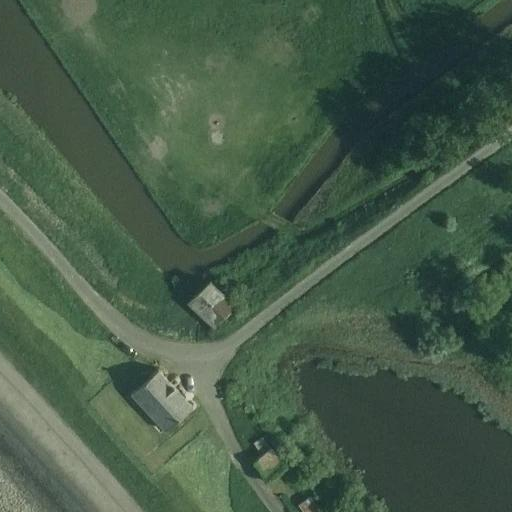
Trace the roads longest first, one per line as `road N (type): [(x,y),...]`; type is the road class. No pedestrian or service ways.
road 1 (unclassified): [(192,362),(219,353),(511,134)]
road 2 (unclassified): [(192,362),(129,339),(0,201)]
road 3 (unclassified): [(276,511),(236,459),(192,362)]
